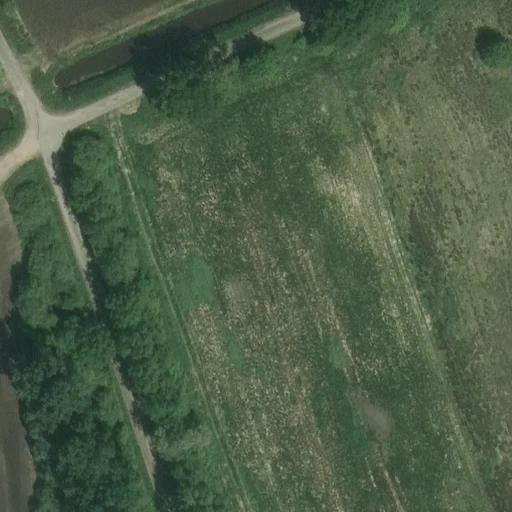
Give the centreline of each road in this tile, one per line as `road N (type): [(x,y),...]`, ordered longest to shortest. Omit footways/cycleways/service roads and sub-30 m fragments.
road 1 (track): [(50,135),(174,511)]
road 2 (track): [(50,135),(350,0)]
